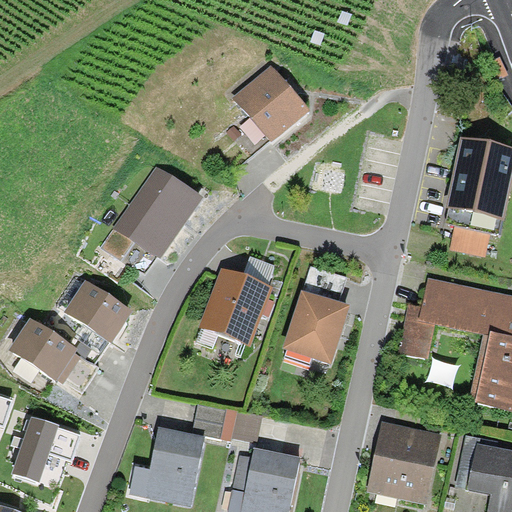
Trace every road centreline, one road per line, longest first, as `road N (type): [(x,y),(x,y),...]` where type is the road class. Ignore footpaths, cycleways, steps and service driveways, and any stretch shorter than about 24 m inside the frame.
road 1 (residential): [(88,511),(167,302),(197,257),(247,210)]
road 2 (residential): [(334,511),(391,252)]
road 3 (residential): [(391,252),(437,33),(461,0)]
road 4 (track): [(0,93),(129,0)]
road 5 (residential): [(391,252),(265,225),(247,210)]
